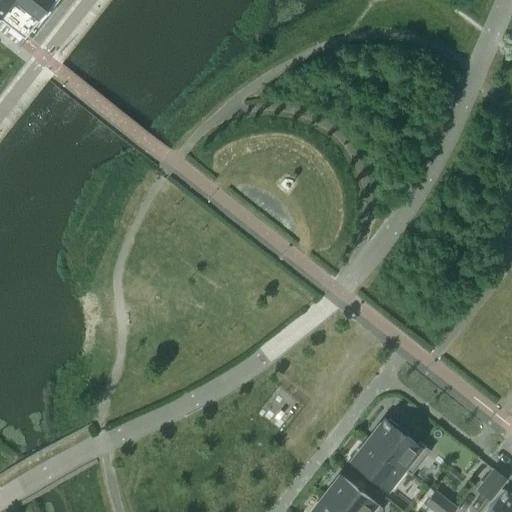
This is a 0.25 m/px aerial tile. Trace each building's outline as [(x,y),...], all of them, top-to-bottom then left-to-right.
[(0,0),(0,8),(23,27),(25,24),(33,31),(56,0),(0,0)] [(387,421),(384,418),(368,439),(407,469),(406,470),(411,473),(430,450),(419,442),(417,444),(397,428),(398,426),(389,418),(387,421)] [(407,469),(368,439),(352,459),(391,490),(406,470),(407,469)] [(505,478),(493,469),(478,489),(489,498),(505,478)] [(378,511),(382,508),(340,475),(323,495),(344,511),(378,511)] [(511,511),(511,496),(503,489),(484,511),(511,511)] [(437,511),(450,511),(455,507),(435,492),(426,503),(437,511)] [(344,511),(323,495),(310,511),(344,511)]
